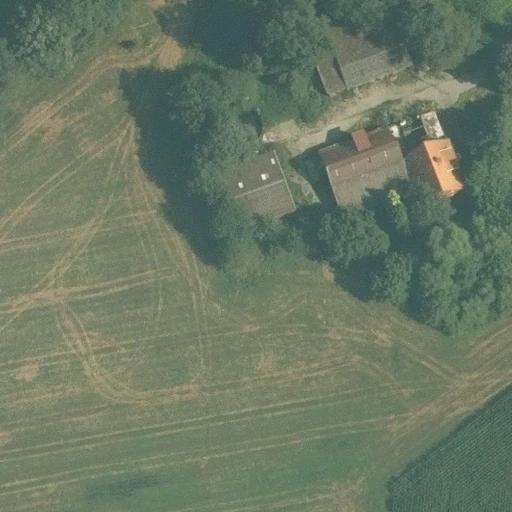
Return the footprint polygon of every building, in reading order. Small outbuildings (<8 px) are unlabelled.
[(386,5),(323,28),(327,38),(325,38),(331,55),(314,61),(329,99),(346,92),(346,93),(410,69),(386,5)] [(466,45),(436,56),(441,70),(472,58),(466,45)] [(260,138),(261,128),(259,119),(254,112),(246,107),(237,105),(228,107),(221,113),(216,120),(214,129),(216,139),(221,146),(229,151),(238,153),(247,151),(255,145),(260,138)] [(433,114),(319,157),(342,219),(410,193),(417,211),(465,193),(433,114)] [(272,158),(216,179),(237,236),(293,215),(272,158)]
